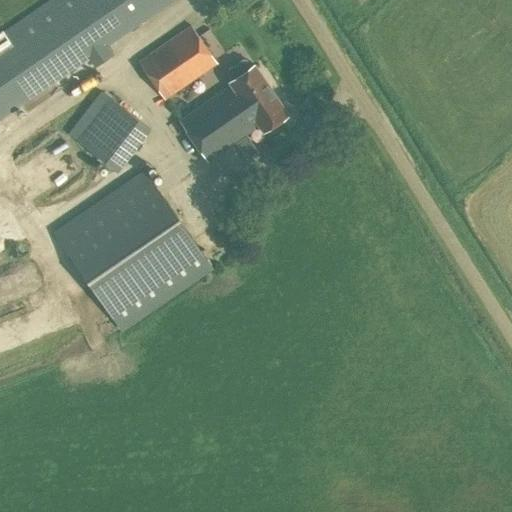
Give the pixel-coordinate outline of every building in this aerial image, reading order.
[(0,119),(88,59),(94,67),(113,54),(107,46),(172,0),(48,0),(0,33),(0,119)] [(345,0),(352,10),(363,3),(361,0),(345,0)] [(164,99),(206,69),(216,63),(191,25),(138,61),(164,99)] [(232,78),(229,81),(231,84),(180,120),(207,160),(258,125),(262,130),(287,113),(253,64),(251,66),(246,59),(243,59),(228,69),(228,73),(232,78)] [(117,172),(150,129),(99,88),(66,130),(117,172)] [(122,332),(212,268),(144,169),(52,231),(122,332)]
